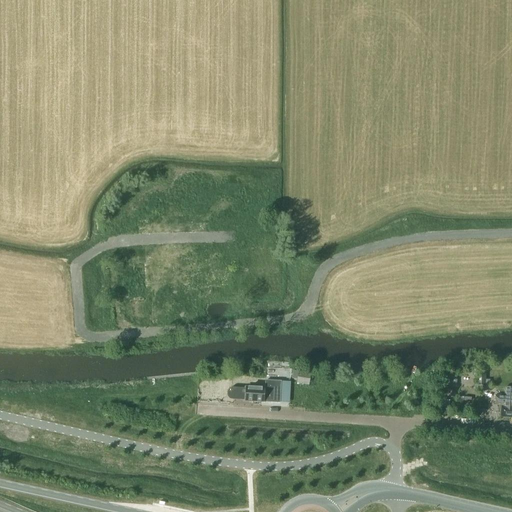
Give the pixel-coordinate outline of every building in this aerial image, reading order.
[(113,254),(115,293),(135,293),(134,253),(113,254)] [(486,379),(486,366),(478,365),(476,383),(489,384),(490,379),(486,379)] [(297,378),(297,383),(309,384),(310,372),(293,370),(292,377),(297,378)] [(280,402),(280,381),(266,380),(265,388),(245,387),(245,388),(232,388),(230,388),(229,390),(228,392),(228,395),(229,397),(230,398),(232,399),(245,399),(245,400),(280,402)] [(501,416),(511,416),(511,387),(506,387),(505,395),(504,395),(504,397),(497,397),(497,402),(504,403),(504,405),(501,405),(501,416)] [(468,399),(457,398),(456,405),(467,406),(468,399)]
